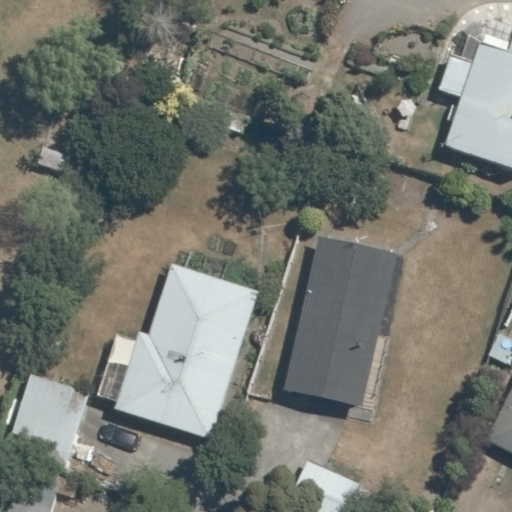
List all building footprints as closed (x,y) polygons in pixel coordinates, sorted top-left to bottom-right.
[(511,54),(487,47),(480,66),(454,58),(444,91),(466,98),(450,147),(511,166),(511,54)] [(403,251),(322,236),(292,390),(374,406),(403,251)] [(260,292),(175,267),(155,335),(145,332),(122,412),(217,440),(260,292)] [(92,392),(30,374),(11,438),(72,456),(92,392)] [(511,402),(495,441),(511,448),(511,402)] [(356,511),(367,485),(309,461),(298,487),(326,498),(320,511),(356,511)]
